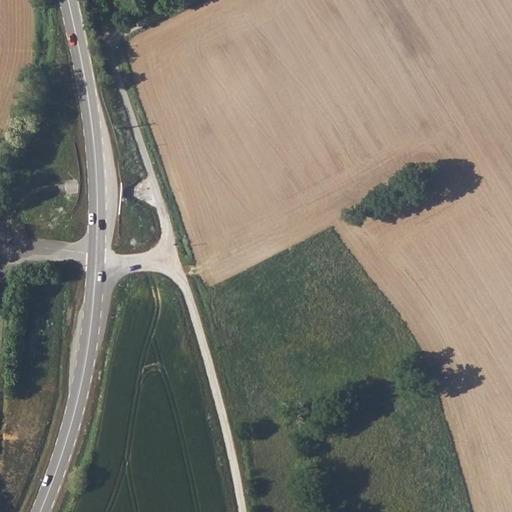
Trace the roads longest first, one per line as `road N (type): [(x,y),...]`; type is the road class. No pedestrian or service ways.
road 1 (secondary): [(97,265),(97,167),(67,0)]
road 2 (unclassified): [(174,255),(217,392),(242,511)]
road 3 (secondary): [(42,511),(81,395),(97,265)]
road 4 (unclassified): [(174,255),(111,46)]
